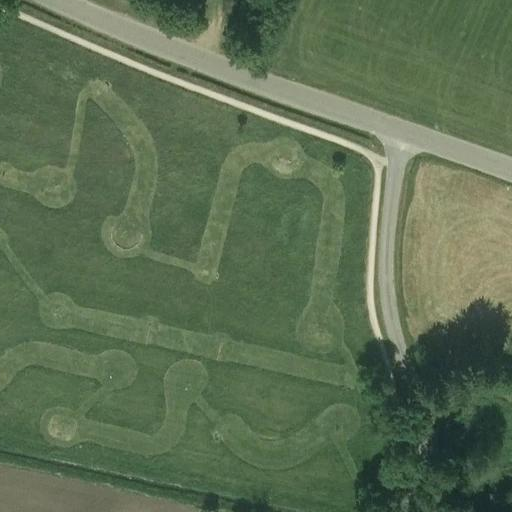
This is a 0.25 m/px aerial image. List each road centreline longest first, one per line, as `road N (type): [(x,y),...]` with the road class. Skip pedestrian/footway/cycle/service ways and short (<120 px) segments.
road 1 (unclassified): [(404,134),(386,286),(424,424),(422,476),(408,511)]
road 2 (unclassified): [(404,134),(53,0)]
